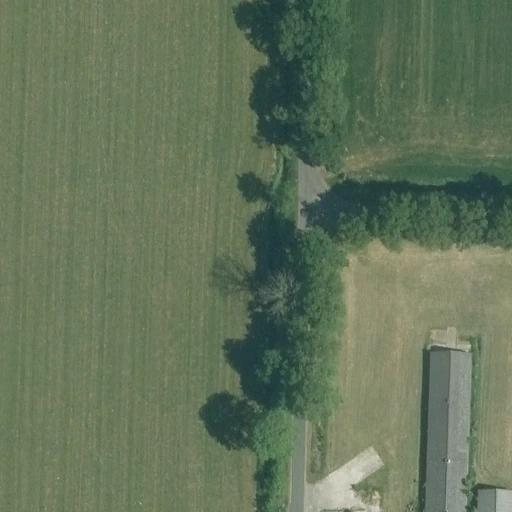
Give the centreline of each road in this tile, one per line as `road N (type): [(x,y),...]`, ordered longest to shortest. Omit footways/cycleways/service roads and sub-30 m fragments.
road 1 (unclassified): [(288,511),(305,212)]
road 2 (unclassified): [(305,212),(312,0)]
road 3 (unclassified): [(511,219),(305,212)]
